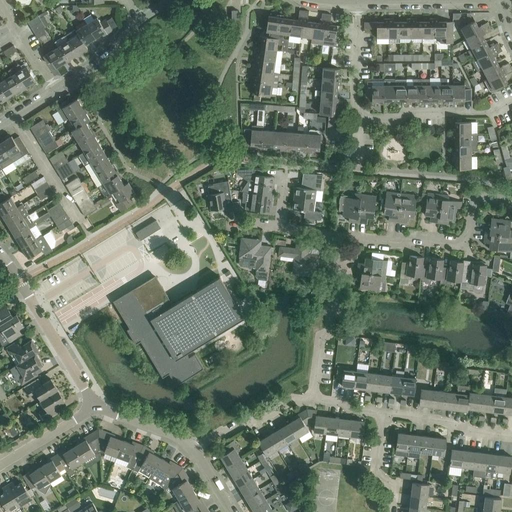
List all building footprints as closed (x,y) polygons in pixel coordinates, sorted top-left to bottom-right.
[(64,10),(61,5),(56,9),(59,14),(64,10)] [(301,36),(304,11),(300,10),(298,20),(292,19),(289,35),(301,36)] [(312,38),(314,22),(308,21),(309,11),(304,11),(301,36),(312,38)] [(323,45),(327,14),(322,13),(321,23),(314,22),(312,38),(311,43),(323,45)] [(97,17),(94,20),(91,14),(84,19),(87,24),(96,38),(102,34),(103,36),(113,30),(106,19),(100,23),(97,17)] [(334,46),(338,47),(339,41),(335,41),(337,26),(330,25),(332,14),(327,14),(323,45),(334,46)] [(31,28),(42,21),(39,16),(28,22),(31,28)] [(278,33),(280,17),(269,16),(266,31),(278,33)] [(289,35),(292,19),(280,17),(278,33),(279,33),(283,34),(289,35)] [(377,38),(389,38),(389,19),(384,19),(384,22),(365,22),(365,29),(377,29),(377,38)] [(400,38),(400,22),(393,22),(393,19),(389,19),(389,38),(400,38)] [(400,42),(412,42),(411,19),(407,19),(407,22),(400,22),(400,38),(400,42)] [(423,43),(423,22),(416,22),(416,19),(411,19),(412,42),(423,42),(423,43)] [(434,43),(434,37),(434,19),(430,19),(430,22),(423,22),(423,43),(434,43)] [(453,43),(453,32),(453,22),(439,22),(439,19),(434,19),(434,37),(440,37),(441,43),(453,43)] [(35,33),(45,26),(42,21),(31,28),(35,33)] [(467,39),(489,26),(487,22),(478,27),(475,21),(461,28),(467,39)] [(85,44),(96,38),(87,24),(76,30),(75,29),(76,30),(85,44)] [(472,49),(486,41),(483,35),(492,31),(489,26),(467,39),(472,49)] [(85,44),(76,30),(75,29),(65,35),(77,55),(88,48),(85,44)] [(263,36),(261,48),(276,50),(277,45),(277,44),(283,45),(282,51),(287,51),(289,40),(284,39),(283,37),(283,34),(279,33),(278,38),(273,37),(263,36)] [(67,61),(77,55),(65,35),(55,42),(58,47),(67,61)] [(477,59),(500,47),(498,43),(489,47),(486,41),(472,49),(477,59)] [(7,57),(17,51),(14,45),(3,52),(7,57)] [(67,61),(58,47),(43,56),(48,64),(52,61),(56,68),(67,61)] [(255,49),(255,52),(256,54),(257,54),(257,58),(257,59),(275,61),(276,56),(282,57),(283,51),(276,50),(261,48),(258,47),(258,48),(257,47),(255,49)] [(483,69),(497,62),(493,56),(502,51),(500,47),(477,59),(472,62),(477,71),(483,69)] [(255,63),(254,68),(255,70),(258,70),(273,72),(275,61),(257,59),(256,61),(256,63),(255,63)] [(509,63),(500,67),(497,62),(483,69),(488,79),(511,67),(509,63)] [(384,72),(395,72),(395,63),(384,63),(384,71),(384,72)] [(38,79),(36,77),(35,75),(33,76),(27,66),(22,69),(19,64),(13,67),(25,87),(38,79)] [(15,93),(25,87),(13,67),(8,71),(11,76),(6,79),(15,93)] [(339,69),(329,68),(323,67),(323,79),(341,81),(342,76),(339,76),(339,69)] [(504,76),(511,71),(511,68),(511,67),(488,79),(484,80),(490,91),(493,89),(494,89),(508,82),(504,76)] [(279,73),(273,72),(258,70),(257,77),(254,76),(253,81),(277,85),(278,85),(279,73)] [(299,76),(293,75),(293,82),(286,82),(286,86),(292,86),(292,87),(299,87),(299,76)] [(453,85),(447,85),(447,78),(441,78),(441,85),(441,101),(448,101),(448,104),(453,104),(453,85)] [(6,79),(0,83),(0,82),(0,92),(4,100),(15,93),(6,79)] [(341,85),(341,81),(323,79),(322,91),(337,92),(338,85),(341,85)] [(379,104),(384,104),(384,79),(372,79),(366,79),(366,101),(379,101),(379,104)] [(396,101),(395,85),(395,79),(384,79),(384,104),(389,104),(389,101),(396,101)] [(412,101),(418,101),(418,79),(413,79),(413,85),(407,85),(407,104),(412,104),(412,101)] [(430,104),(430,85),(430,79),(418,79),(418,101),(425,101),(425,104),(430,104)] [(275,96),(277,85),(253,81),(253,86),(256,86),(255,93),(270,96),(270,95),(275,96)] [(453,85),(453,104),(458,104),(458,101),(471,100),(471,89),(468,82),(464,82),(464,85),(459,85),(459,82),(453,82),(453,85)] [(407,104),(407,85),(395,85),(396,101),(402,101),(402,104),(407,104)] [(441,101),(441,85),(430,85),(430,104),(435,104),(435,101),(441,101)] [(337,92),(322,91),(315,90),(315,95),(321,95),(321,102),(339,103),(340,99),(337,98),(337,92)] [(69,118),(83,109),(76,97),(72,99),(73,101),(63,107),(62,105),(57,108),(65,121),(69,118)] [(339,108),(339,103),(321,102),(320,114),(329,114),(328,127),(334,127),(336,108),(339,108)] [(75,128),(86,122),(90,120),(83,109),(69,118),(75,128)] [(30,127),(37,138),(53,128),(51,125),(49,126),(48,123),(46,125),(43,120),(30,127)] [(78,141),(92,132),(86,122),(75,128),(71,130),(78,141)] [(471,134),(471,132),(471,122),(455,122),(455,129),(452,129),(452,134),(471,134)] [(244,129),(243,145),(251,145),(258,146),(257,149),(262,149),(264,130),(257,130),(257,126),(252,125),(252,127),(252,129),(244,129)] [(309,134),(303,133),(304,127),(298,126),(298,133),(297,149),(303,149),(303,152),(308,152),(309,134)] [(274,147),(275,131),(264,130),(262,149),(267,149),(267,146),(274,147)] [(321,135),(320,135),(318,130),(309,130),(309,134),(308,152),(312,153),(313,150),(320,150),(321,135)] [(285,151),(286,132),(275,131),(274,147),(280,147),(280,150),(285,151)] [(84,151),(98,143),(92,132),(78,141),(84,151)] [(297,149),(298,133),(286,132),(285,151),(290,151),(290,148),(297,149)] [(477,145),(477,134),(471,134),(452,134),(452,139),(455,139),(455,145),(477,145)] [(43,148),(55,140),(52,135),(40,143),(43,148)] [(29,152),(26,147),(19,136),(14,139),(12,136),(1,143),(13,162),(29,152)] [(59,146),(62,143),(63,141),(61,138),(56,142),(55,140),(43,148),(46,154),(59,146)] [(0,163),(3,168),(13,162),(1,143),(0,143),(0,163)] [(91,162),(105,153),(98,143),(84,151),(79,155),(85,165),(91,162)] [(471,157),(471,151),(477,151),(477,145),(455,145),(455,152),(452,152),(453,157),(471,157)] [(495,156),(500,155),(498,145),(491,145),(495,156)] [(505,162),(511,160),(511,156),(510,157),(509,150),(503,152),(505,162)] [(97,172),(111,163),(105,153),(91,162),(97,172)] [(56,169),(68,161),(65,156),(53,164),(56,169)] [(471,168),(471,159),(471,157),(453,157),(453,161),(456,161),(456,168),(471,168)] [(511,172),(510,169),(511,167),(511,160),(505,162),(506,167),(503,167),(505,174),(511,172)] [(59,175),(72,167),(68,161),(56,169),(59,175)] [(104,183),(118,174),(111,163),(97,172),(104,183)] [(248,181),(242,191),(247,192),(251,192),(273,195),(274,184),(262,182),(263,176),(263,171),(252,169),(244,169),(244,172),(251,173),(251,175),(249,175),(249,181),(248,181)] [(23,178),(26,183),(38,176),(35,171),(23,178)] [(114,191),(124,185),(118,174),(104,183),(110,194),(114,191)] [(296,187),(294,198),(315,201),(316,190),(321,191),(322,184),(323,175),(303,174),(302,185),(303,185),(302,188),(296,187)] [(69,190),(81,182),(78,177),(66,185),(69,190)] [(233,208),(231,198),(229,181),(214,184),(214,185),(209,186),(208,187),(210,194),(208,195),(210,201),(211,211),(225,208),(225,209),(233,208)] [(38,194),(50,187),(47,182),(35,189),(38,194)] [(85,188),(81,182),(69,190),(72,195),(85,188)] [(134,203),(131,198),(136,195),(128,182),(124,185),(114,191),(120,201),(116,203),(121,211),(134,203)] [(42,200),(54,192),(50,187),(38,194),(42,200)] [(246,202),(245,209),(258,211),(270,212),(271,206),(273,195),(251,192),(250,203),(246,202)] [(398,222),(402,194),(395,193),(395,195),(386,194),(384,214),(390,214),(389,221),(398,222)] [(430,222),(439,223),(443,195),(437,194),(436,197),(427,195),(428,193),(422,193),(421,202),(426,202),(425,215),(431,216),(430,222)] [(358,223),(361,195),(355,194),(354,198),(341,196),(340,202),(345,203),(343,216),(349,217),(349,221),(358,223)] [(402,194),(398,222),(407,223),(408,217),(414,217),(416,198),(408,197),(408,195),(402,194)] [(361,195),(358,223),(367,224),(368,218),(374,218),(376,199),(367,198),(367,195),(361,195)] [(462,209),(463,202),(448,200),(449,196),(443,195),(439,223),(448,224),(449,220),(455,221),(457,208),(462,209)] [(0,211),(3,216),(17,208),(11,197),(0,203),(0,211)] [(82,211),(94,203),(91,198),(78,206),(82,211)] [(314,211),(315,201),(294,198),(293,209),(305,211),(304,218),(321,220),(322,212),(314,211)] [(63,208),(60,202),(48,210),(49,212),(33,221),(29,215),(9,227),(16,237),(30,228),(36,224),(51,215),(63,208)] [(97,209),(97,208),(100,205),(98,202),(95,204),(94,203),(82,211),(85,216),(97,209)] [(9,227),(29,215),(23,204),(17,208),(3,216),(9,227)] [(67,213),(63,208),(51,215),(54,221),(67,213)] [(61,231),(73,224),(70,218),(57,226),(61,231)] [(485,233),(511,236),(511,230),(510,230),(511,221),(491,218),(490,227),(486,226),(485,233)] [(156,220),(136,232),(140,240),(161,228),(156,220)] [(43,235),(36,224),(30,228),(16,237),(22,248),(36,239),(43,235)] [(124,245),(137,236),(130,225),(95,248),(101,258),(116,248),(114,244),(121,240),(124,245)] [(55,246),(56,240),(50,231),(43,235),(36,239),(22,248),(30,260),(34,258),(33,256),(42,250),(45,255),(53,250),(51,248),(55,246)] [(511,243),(511,236),(485,233),(484,242),(490,243),(490,249),(509,252),(510,243),(511,243)] [(267,280),(270,257),(271,247),(260,245),(260,244),(256,243),(256,240),(242,238),(240,257),(250,258),(249,267),(257,268),(256,276),(259,279),(267,280)] [(308,246),(299,245),(299,240),(292,239),(291,244),(296,244),(295,248),(279,246),(278,256),(295,258),(294,273),(316,276),(319,256),(307,255),(308,246)] [(422,265),(423,257),(410,255),(409,263),(408,263),(407,266),(403,265),(403,262),(402,262),(400,278),(400,282),(409,283),(409,279),(411,279),(411,276),(421,277),(422,268),(423,265),(422,265)] [(357,271),(386,275),(386,269),(384,269),(385,260),(366,258),(365,264),(358,263),(357,271)] [(443,267),(443,260),(431,258),(430,265),(428,265),(428,268),(422,268),(421,277),(420,280),(431,282),(431,278),(441,279),(443,270),(443,267)] [(462,273),(464,262),(451,260),(450,268),(448,268),(448,271),(443,270),(441,279),(440,283),(451,284),(451,281),(461,282),(462,273)] [(486,265),(486,263),(475,261),(474,263),(473,263),(472,271),(471,271),(470,274),(462,273),(461,282),(460,288),(483,291),(485,276),(491,276),(492,268),(486,268),(486,265)] [(49,278),(49,283),(62,282),(61,270),(56,270),(56,277),(49,278)] [(385,282),(386,275),(357,271),(357,279),(361,279),(360,288),(379,290),(380,281),(385,282)] [(138,286),(113,301),(114,302),(129,328),(127,329),(136,344),(141,341),(155,365),(157,367),(163,377),(169,373),(176,385),(183,381),(204,368),(195,353),(189,357),(186,353),(193,349),(218,334),(222,331),(245,317),(220,276),(197,290),(193,293),(173,305),(168,297),(157,278),(155,275),(153,277),(138,286)] [(0,324),(13,317),(3,300),(0,301),(0,324)] [(0,325),(10,342),(13,340),(22,335),(18,329),(23,326),(16,314),(13,317),(0,324),(0,325)] [(355,338),(346,337),(346,345),(354,346),(355,338)] [(39,351),(32,339),(21,346),(17,341),(6,347),(12,357),(16,355),(20,362),(35,353),(36,354),(39,351)] [(395,350),(396,343),(384,342),(383,348),(395,350)] [(43,365),(36,354),(35,353),(20,362),(17,364),(21,370),(16,373),(23,385),(35,377),(32,372),(43,365)] [(350,368),(347,367),(337,366),(336,378),(342,380),(342,386),(354,387),(357,371),(350,371),(350,368)] [(368,373),(358,372),(357,371),(354,387),(366,389),(368,373)] [(380,374),(369,373),(368,373),(366,389),(378,390),(380,374)] [(392,376),(381,374),(380,374),(378,390),(390,392),(392,376)] [(404,377),(393,376),(392,376),(390,392),(402,393),(404,377)] [(417,379),(405,377),(404,377),(402,393),(414,395),(413,398),(415,398),(417,385),(417,379)] [(41,400),(58,390),(51,379),(40,386),(36,380),(25,387),(30,396),(36,392),(41,400)] [(428,387),(418,386),(417,385),(415,398),(420,398),(419,405),(434,407),(436,391),(428,390),(428,387)] [(39,411),(45,422),(57,415),(53,408),(65,401),(58,390),(41,400),(46,407),(39,411)] [(448,392),(443,392),(436,391),(434,407),(446,408),(448,392)] [(460,394),(455,393),(448,392),(446,408),(458,410),(460,394)] [(482,394),(480,394),(471,392),(471,395),(470,395),(468,408),(480,410),(482,394)] [(470,395),(468,395),(460,394),(458,410),(468,411),(468,408),(470,395)] [(494,395),(482,394),(480,410),(492,411),(494,395)] [(506,397),(494,395),(492,411),(504,413),(506,397)] [(306,424),(311,422),(307,409),(298,414),(300,417),(290,423),(298,437),(309,430),(306,424)] [(328,417),(326,417),(316,416),(317,410),(307,409),(311,422),(316,422),(315,432),(326,433),(328,417)] [(340,418),(339,418),(328,417),(326,433),(338,434),(340,418)] [(352,420),(351,420),(340,418),(338,434),(350,436),(352,420)] [(362,438),(364,421),(352,420),(350,436),(362,438)] [(288,443),(298,437),(290,423),(279,429),(288,443)] [(95,453),(100,453),(99,429),(85,438),(86,440),(75,447),(84,460),(95,453)] [(117,457),(123,441),(111,436),(112,434),(99,429),(100,453),(104,452),(117,457)] [(277,449),(288,443),(279,429),(269,436),(277,449)] [(396,449),(395,455),(408,457),(408,451),(408,450),(410,434),(398,433),(396,449)] [(422,436),(410,434),(408,450),(408,451),(420,452),(422,436)] [(267,456),(277,449),(269,436),(258,442),(267,456)] [(434,438),(422,436),(420,452),(432,453),(434,438)] [(447,439),(434,438),(432,453),(441,455),(440,457),(450,459),(452,446),(446,445),(447,439)] [(239,450),(239,449),(233,440),(223,447),(226,453),(221,456),(226,466),(241,457),(238,451),(239,450)] [(133,470),(144,446),(136,443),(135,445),(123,441),(117,457),(130,462),(127,468),(133,470)] [(152,473),(161,458),(150,452),(151,450),(144,446),(133,470),(138,472),(141,466),(152,473)] [(464,451),(461,450),(452,449),(452,446),(450,459),(451,459),(451,465),(461,467),(464,451)] [(72,467),(84,460),(75,447),(64,453),(62,451),(57,455),(64,468),(69,476),(75,472),(72,467)] [(476,452),(465,451),(464,451),(461,467),(474,468),(476,452)] [(474,468),(473,476),(485,478),(486,470),(488,454),(477,452),(476,452),(474,468)] [(498,471),(500,455),(488,454),(486,470),(498,471)] [(59,471),(64,468),(57,455),(51,458),(52,460),(41,467),(49,481),(61,474),(59,471)] [(511,458),(511,456),(500,455),(498,471),(510,473),(511,458)] [(233,476),(247,467),(241,457),(226,466),(233,476)] [(163,487),(183,468),(173,463),(172,465),(161,458),(152,473),(149,478),(161,485),(163,487)] [(51,484),(49,481),(41,467),(30,474),(29,472),(23,476),(30,488),(31,489),(36,485),(38,488),(37,489),(45,494),(51,484)] [(239,486),(253,478),(247,467),(233,476),(239,486)] [(179,500),(194,491),(187,480),(189,479),(184,470),(165,489),(168,492),(173,489),(179,500)] [(245,497),(260,488),(253,478),(239,486),(245,497)] [(31,489),(30,488),(27,490),(22,482),(15,486),(13,482),(7,485),(20,506),(32,499),(31,498),(35,496),(31,489)] [(429,484),(423,483),(413,482),(411,495),(428,497),(429,484)] [(510,496),(511,484),(504,483),(503,495),(510,496)] [(0,499),(7,511),(9,511),(20,506),(7,485),(2,488),(5,492),(0,495),(0,499)] [(73,488),(68,491),(71,496),(77,493),(73,488)] [(252,507),(266,499),(260,488),(245,497),(252,507)] [(197,511),(206,507),(203,501),(201,502),(194,491),(179,500),(173,504),(177,511),(197,511)] [(426,509),(428,497),(411,495),(410,506),(426,509)] [(501,498),(491,497),(487,497),(485,509),(500,511),(501,498)] [(277,511),(275,507),(272,509),(266,499),(252,507),(254,511),(277,511)] [(65,504),(68,507),(70,511),(75,510),(70,501),(65,504)] [(290,511),(298,507),(295,501),(287,505),(290,511)] [(99,511),(98,511),(93,503),(78,511),(102,511),(101,511),(99,511)]
